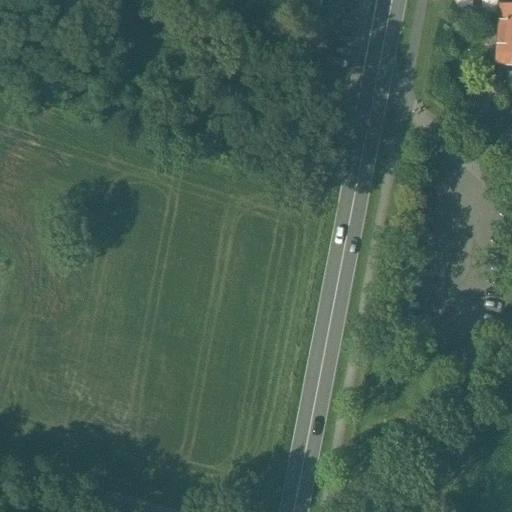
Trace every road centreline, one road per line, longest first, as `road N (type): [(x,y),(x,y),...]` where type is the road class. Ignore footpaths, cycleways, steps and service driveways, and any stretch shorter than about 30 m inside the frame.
road 1 (primary): [(391,0),(292,511)]
road 2 (unknown): [(280,0),(274,44),(291,128),(352,201)]
road 3 (unclassified): [(132,511),(0,473)]
